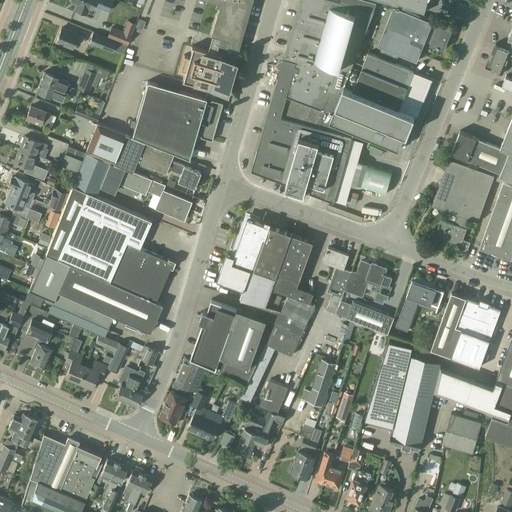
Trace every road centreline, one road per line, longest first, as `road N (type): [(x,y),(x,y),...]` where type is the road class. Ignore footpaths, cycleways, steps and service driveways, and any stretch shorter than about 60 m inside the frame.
road 1 (unclassified): [(134,436),(173,348),(220,182)]
road 2 (unclassified): [(388,242),(483,0)]
road 3 (tertiary): [(308,511),(134,436)]
road 4 (unclassified): [(388,242),(220,182)]
road 5 (tertiary): [(134,436),(0,376)]
road 6 (unclassified): [(220,182),(258,49)]
road 7 (unclassified): [(511,285),(388,242)]
